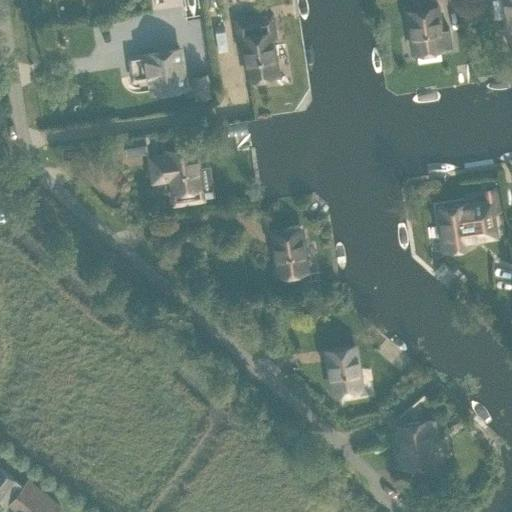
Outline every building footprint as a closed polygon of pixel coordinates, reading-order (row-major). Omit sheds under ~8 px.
[(84,0),(74,2),(76,13),(92,11),(90,0),(84,0)] [(511,0),(491,0),(494,17),(506,16),(509,36),(511,35),(511,0)] [(436,6),(408,10),(414,50),(451,45),(449,29),(439,30),(436,6)] [(244,50),(248,76),(276,72),(272,48),(277,47),(272,12),(235,17),(240,51),(244,50)] [(185,86),(179,45),(151,49),(147,50),(148,55),(128,58),(131,74),(151,71),(154,91),(158,90),(185,86)] [(172,206),(203,201),(194,145),(167,149),(146,153),(150,184),(168,181),(172,206)] [(479,203),(488,201),(489,206),(495,205),(492,185),(476,187),(479,203)] [(465,202),(437,206),(443,247),(471,243),(470,236),(493,232),(489,206),(488,201),(479,203),(465,205),(465,202)] [(272,232),(278,272),(306,268),(300,228),(272,232)] [(185,256),(205,252),(202,239),(182,244),(185,256)] [(354,346),(327,350),(333,390),(360,386),(354,346)] [(429,441),(437,439),(434,419),(398,424),(404,465),(432,460),(429,441)] [(0,466),(0,494),(23,511),(55,511),(57,510),(56,509),(60,505),(29,480),(24,486),(23,486),(20,489),(10,482),(14,477),(0,466)]
